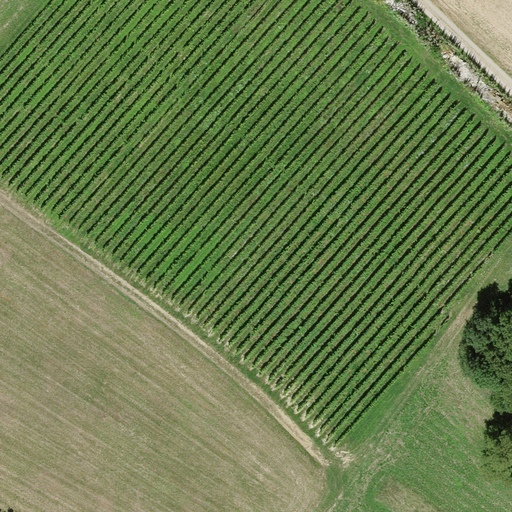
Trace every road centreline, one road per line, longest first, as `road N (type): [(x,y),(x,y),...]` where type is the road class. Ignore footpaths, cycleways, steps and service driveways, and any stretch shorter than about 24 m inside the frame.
road 1 (track): [(0,201),(209,355),(337,483)]
road 2 (track): [(317,511),(511,267)]
road 3 (track): [(511,91),(414,0)]
